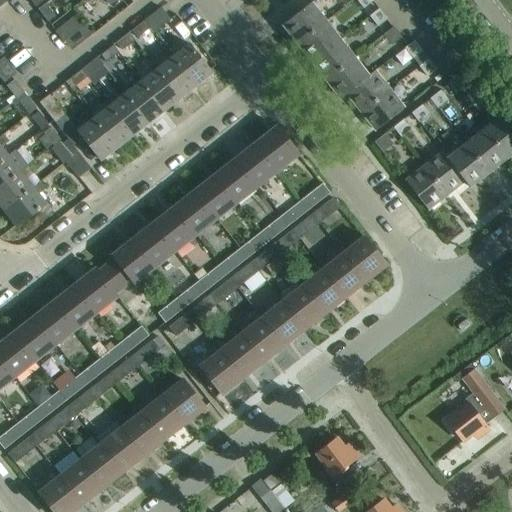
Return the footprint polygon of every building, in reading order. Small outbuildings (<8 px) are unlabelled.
[(289,37),(295,44),(325,21),(310,2),(282,24),(291,36),(289,37)] [(47,22),(48,21),(55,16),(45,3),(37,9),(47,22)] [(153,32),(154,31),(170,19),(160,7),(145,19),(151,27),(150,27),(153,32)] [(377,26),(387,19),(379,8),(369,16),(377,26)] [(62,41),(63,40),(82,25),(74,15),(55,31),(62,41)] [(402,38),(415,32),(408,17),(395,24),(402,38)] [(137,37),(150,27),(151,27),(145,19),(131,30),(137,37)] [(300,51),(302,50),(311,61),(339,39),(325,21),(295,44),(300,51)] [(392,44),(401,37),(393,27),(384,34),(392,44)] [(121,49),(134,40),(128,32),(115,42),(121,49)] [(318,74),(324,81),(354,58),(339,39),(311,61),(320,73),(318,74)] [(413,58),(422,50),(414,40),(405,48),(413,58)] [(197,85),(211,73),(188,43),(173,55),(197,85)] [(114,62),(122,56),(112,44),(100,54),(105,62),(111,58),(114,62)] [(181,97),(197,85),(173,55),(157,67),(181,97)] [(0,77),(4,82),(11,76),(16,73),(3,57),(0,59),(0,77)] [(87,76),(102,64),(97,57),(82,68),(87,76)] [(329,88),(331,87),(340,98),(346,93),(369,76),(368,75),(354,58),(324,81),(329,88)] [(427,77),(436,69),(428,59),(419,66),(427,77)] [(165,109),(181,97),(157,67),(141,79),(165,109)] [(70,88),(87,76),(82,68),(65,81),(70,88)] [(361,112),(390,89),(375,70),(368,75),(369,76),(346,93),(361,112)] [(455,93),(465,85),(458,76),(448,84),(455,93)] [(16,98),(23,92),(13,79),(6,85),(16,98)] [(150,121),(165,109),(141,79),(126,91),(150,121)] [(375,130),(391,118),(404,107),(390,89),(361,112),(375,130)] [(438,107),(449,99),(441,89),(430,98),(438,107)] [(133,134),(150,121),(126,91),(110,104),(133,134)] [(36,108),(26,95),(23,92),(16,98),(11,101),(14,104),(18,101),(28,114),(36,108)] [(55,122),(65,114),(49,94),(39,102),(55,122)] [(117,146),(133,134),(110,104),(94,116),(117,146)] [(419,122),(429,114),(422,104),(412,113),(419,122)] [(41,130),(48,124),(38,111),(31,117),(41,130)] [(511,155),(511,126),(502,115),(484,129),(506,157),(507,159),(511,155)] [(100,160),(117,146),(94,116),(76,130),(88,144),(100,160)] [(401,136),(411,128),(403,119),(394,127),(401,136)] [(277,170),(282,166),(298,153),(277,126),(256,142),(277,170)] [(53,145),(60,139),(51,127),(43,133),(53,145)] [(496,168),(494,167),(506,157),(484,129),(465,144),(489,174),(496,168)] [(0,161),(8,155),(1,146),(9,140),(3,133),(0,135),(0,161)] [(381,151),(392,143),(385,134),(374,142),(381,151)] [(35,135),(25,143),(37,157),(46,149),(35,135)] [(70,158),(78,152),(67,139),(60,145),(70,158)] [(257,186),(277,170),(256,142),(235,158),(257,186)] [(442,152),(464,180),(469,187),(480,177),(482,179),(489,174),(465,144),(449,158),(443,151),(442,152)] [(0,186),(28,165),(16,149),(8,155),(0,161),(0,186)] [(78,178),(90,168),(78,152),(70,158),(65,162),(78,178)] [(445,195),(464,180),(442,152),(423,166),(445,195)] [(235,158),(215,174),(236,202),(257,186),(235,158)] [(0,206),(3,210),(33,187),(26,178),(33,172),(28,165),(0,186),(0,206)] [(427,209),(445,195),(423,166),(405,181),(427,209)] [(216,218),(236,202),(215,174),(194,190),(216,218)] [(15,226),(45,203),(38,193),(45,188),(40,181),(33,187),(3,210),(15,226)] [(308,209),(329,193),(322,183),(301,200),(308,209)] [(194,190),(174,206),(195,234),(216,218),(194,190)] [(320,223),(325,219),(340,206),(333,197),(317,210),(313,213),(320,223)] [(287,225),(308,209),(301,200),(280,216),(287,225)] [(175,250),(195,234),(174,206),(153,222),(175,250)] [(299,239),(320,223),(313,213),(292,230),(299,239)] [(267,241),(287,225),(280,216),(259,232),(267,241)] [(153,222),(133,238),(154,266),(175,250),(153,222)] [(279,255),(299,239),(292,230),(272,246),(279,255)] [(246,257),(267,241),(259,232),(239,248),(246,257)] [(386,264),(364,236),(344,253),(365,280),(386,264)] [(114,258),(98,271),(115,294),(131,281),(133,283),(154,266),(133,238),(131,239),(126,244),(125,245),(112,255),(114,258)] [(258,271),(279,255),(272,246),(251,262),(258,271)] [(246,257),(239,248),(218,263),(225,272),(246,257)] [(365,280),(344,253),(323,269),(345,296),(365,280)] [(238,287),(243,283),(258,271),(251,262),(230,278),(238,287)] [(225,272),(218,263),(198,279),(205,288),(225,272)] [(96,312),(103,307),(117,296),(98,271),(95,268),(74,284),(96,312)] [(324,313),(345,296),(323,269),(302,285),(324,313)] [(217,303),(238,287),(230,278),(210,294),(217,303)] [(197,280),(178,296),(185,305),(205,288),(198,279),(197,280)] [(76,328),(96,312),(74,284),(54,300),(76,328)] [(324,313),(302,285),(282,301),(303,329),(324,313)] [(196,320),(217,303),(210,294),(189,310),(196,320)] [(178,296),(156,313),(163,322),(185,305),(178,296)] [(55,344),(76,328),(54,300),(33,316),(55,344)] [(283,345),(303,329),(282,301),(261,317),(283,345)] [(189,310),(169,327),(176,336),(196,320),(189,310)] [(35,360),(55,344),(33,316),(13,332),(35,360)] [(262,361),(283,345),(261,317),(241,334),(262,361)] [(466,318),(457,326),(460,330),(470,322),(466,318)] [(127,351),(147,335),(140,325),(120,342),(127,351)] [(0,358),(14,376),(35,360),(13,332),(0,342),(0,358)] [(262,361),(241,334),(220,350),(242,377),(262,361)] [(139,365),(159,350),(152,340),(132,356),(139,365)] [(106,368),(127,351),(120,342),(99,358),(106,368)] [(221,394),(242,377),(220,350),(199,366),(209,378),(221,394)] [(118,381),(139,365),(132,356),(111,372),(118,381)] [(0,387),(14,376),(0,358),(0,387)] [(86,384),(106,368),(99,358),(79,375),(86,384)] [(98,398),(118,381),(111,372),(90,388),(98,398)] [(66,400),(86,384),(79,375),(59,391),(66,400)] [(183,380),(162,396),(184,423),(204,407),(192,391),(183,380)] [(468,404),(447,420),(462,441),(472,433),(476,438),(488,429),(484,424),(505,409),(485,382),(471,392),(464,398),(468,404)] [(10,386),(0,393),(0,415),(5,423),(26,408),(10,386)] [(77,414),(98,398),(90,388),(70,404),(77,414)] [(56,393),(38,407),(45,416),(66,400),(59,391),(56,393)] [(163,439),(184,423),(162,396),(142,412),(163,439)] [(56,430),(77,414),(70,404),(49,420),(56,430)] [(25,432),(45,416),(38,407),(17,423),(25,432)] [(142,412),(121,428),(143,455),(163,439),(142,412)] [(35,446),(56,430),(49,420),(28,437),(35,446)] [(0,443),(4,448),(25,432),(17,423),(0,436),(0,443)] [(122,471),(143,455),(121,428),(100,444),(122,471)] [(14,462),(30,450),(35,446),(28,437),(7,453),(14,462)] [(344,447),(336,438),(316,453),(328,469),(333,475),(342,468),(358,456),(349,444),(344,447)] [(100,444),(80,460),(101,488),(122,471),(100,444)] [(81,504),(101,488),(80,460),(59,476),(81,504)] [(269,490),(279,483),(271,473),(262,480),(269,490)] [(59,476),(38,492),(53,511),(69,511),(81,504),(59,476)] [(271,511),(277,511),(283,508),(269,490),(260,478),(250,486),(264,503),(271,511)] [(291,487),(298,500),(310,494),(302,481),(291,487)] [(284,508),(294,500),(281,484),(271,491),(284,508)] [(337,511),(347,504),(340,496),(331,504),(337,511)] [(391,509),(383,499),(365,511),(401,511),(396,505),(391,509)]
